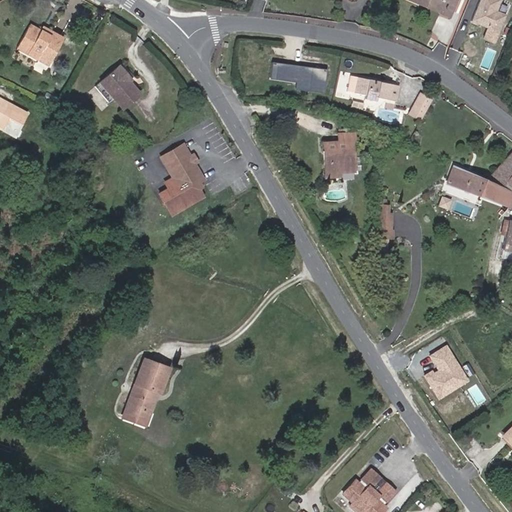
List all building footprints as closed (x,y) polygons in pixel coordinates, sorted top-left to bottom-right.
[(453,10),(457,0),(409,0),(441,14),(445,6),(453,10)] [(477,0),(470,20),(478,23),(479,21),(485,23),(486,26),(498,31),(505,14),(495,10),(498,0),(477,0)] [(449,17),(453,10),(445,6),(441,14),(449,17)] [(39,31),(28,25),(16,48),(48,65),(62,39),(51,32),(49,36),(39,31)] [(51,32),(41,27),(39,31),(49,36),(51,32)] [(122,109),(139,94),(128,82),(130,80),(118,66),(99,82),(122,109)] [(396,101),(399,85),(350,75),(346,91),(365,95),(364,98),(375,100),(376,97),(396,101)] [(422,115),(432,99),(420,92),(410,108),(422,115)] [(13,106),(0,98),(0,126),(1,127),(13,106)] [(422,115),(410,108),(408,114),(419,121),(422,115)] [(73,151),(80,131),(72,128),(67,143),(61,140),(59,146),(73,151)] [(353,171),(351,144),(354,144),(353,133),(338,134),(338,142),(323,143),(324,152),(327,152),(328,172),(339,172),(353,171)] [(198,183),(203,180),(194,163),(190,163),(188,159),(190,156),(182,144),(160,157),(172,178),(164,182),(168,188),(158,193),(171,215),(202,196),(198,188),(195,184),(198,183)] [(511,150),(484,180),(500,187),(511,174),(511,150)] [(339,176),(339,172),(328,172),(327,152),(324,152),(325,177),(339,176)] [(197,161),(192,154),(190,156),(188,159),(190,163),(194,163),(197,161)] [(479,196),(484,180),(453,166),(446,183),(479,196)] [(511,174),(500,187),(511,192),(511,174)] [(508,206),(511,194),(511,192),(500,187),(484,180),(479,196),(508,206)] [(391,229),(391,220),(387,220),(387,214),(387,199),(378,199),(375,237),(392,237),(392,229),(391,229)] [(505,236),(508,220),(503,219),(499,234),(505,236)] [(511,221),(508,220),(505,236),(501,250),(511,252),(511,221)] [(386,256),(387,240),(375,240),(374,255),(386,256)] [(511,260),(511,252),(501,250),(499,257),(511,260)] [(424,374),(438,400),(471,382),(448,343),(429,354),(436,367),(424,374)] [(159,392),(169,368),(143,358),(122,417),(145,426),(150,410),(148,409),(154,391),(157,391),(159,392)] [(150,410),(157,391),(154,391),(148,409),(150,410)] [(511,426),(502,436),(509,443),(511,441),(511,442),(511,426)] [(382,504),(394,491),(370,470),(358,483),(355,480),(342,493),(352,502),(349,505),(356,511),(380,511),(385,507),(382,504)]
